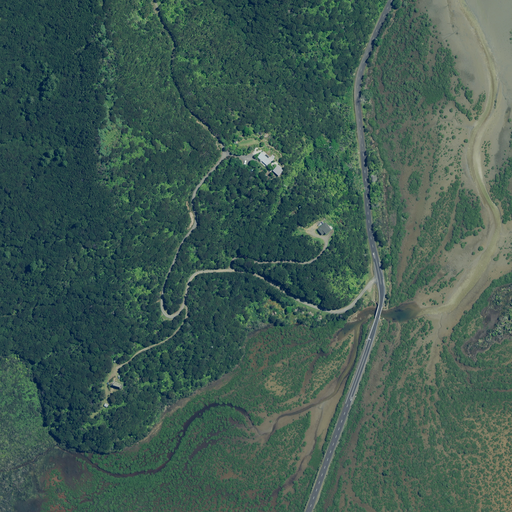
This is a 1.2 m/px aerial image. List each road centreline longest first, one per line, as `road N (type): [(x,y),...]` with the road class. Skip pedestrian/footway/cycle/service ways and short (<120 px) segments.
road 1 (tertiary): [(308,511),(379,309),(358,84),(392,0)]
road 2 (track): [(0,312),(96,303),(164,327),(185,305)]
